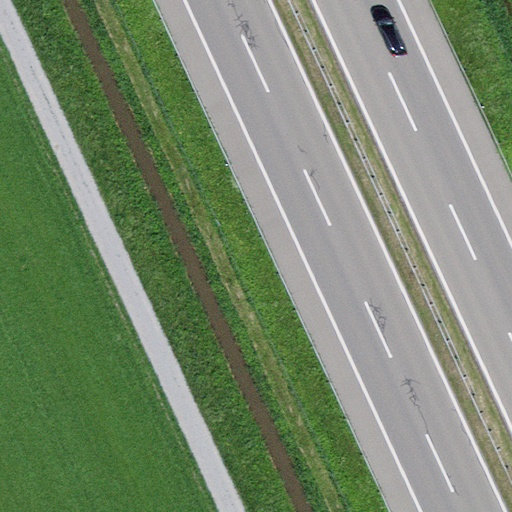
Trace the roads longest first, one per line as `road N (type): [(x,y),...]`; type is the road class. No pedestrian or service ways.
road 1 (track): [(3,0),(243,511)]
road 2 (motorway): [(227,0),(463,511)]
road 3 (motorway): [(511,338),(354,0)]
